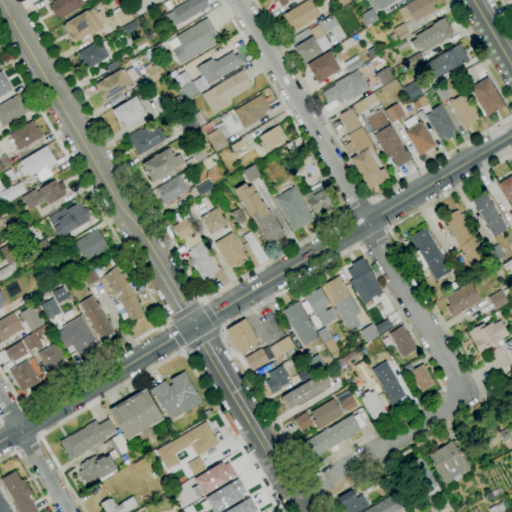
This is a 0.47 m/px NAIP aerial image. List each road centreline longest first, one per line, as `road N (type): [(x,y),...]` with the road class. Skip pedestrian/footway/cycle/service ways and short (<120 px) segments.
road 1 (residential): [(469,397),(236,0)]
road 2 (secondary): [(511,133),(193,326)]
road 3 (residential): [(151,255),(1,0)]
road 4 (secondary): [(193,326),(0,440)]
road 5 (residential): [(294,499),(469,397)]
road 6 (tertiary): [(268,454),(193,326)]
road 7 (tertiary): [(67,511),(0,397)]
